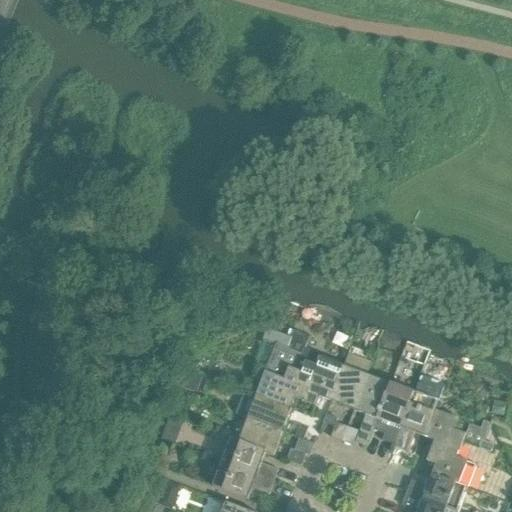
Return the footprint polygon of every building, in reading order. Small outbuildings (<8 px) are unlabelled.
[(296,385),(301,373),(295,371),(301,355),(290,350),(291,347),(288,346),(291,339),(267,329),(263,341),(276,345),(257,396),(292,410),(296,400),(303,403),(308,389),(296,385)] [(330,403),(340,376),(340,375),(343,367),(321,359),(322,356),(305,350),(309,337),(294,331),(291,339),(288,346),(291,347),(290,350),(301,355),(295,371),(301,373),(296,385),(308,389),(303,403),(317,408),(320,399),(330,403)] [(354,411),(367,376),(343,367),(340,375),(340,376),(330,403),(354,411)] [(375,428),(391,385),(367,376),(354,411),(366,416),(355,444),(367,448),(375,428)] [(394,446),(414,394),(391,385),(375,428),(385,432),(382,441),(394,446)] [(434,411),(435,411),(438,403),(414,394),(394,446),(407,451),(413,434),(424,438),(434,411)] [(283,433),(292,410),(257,396),(248,419),(283,433)] [(458,420),(435,411),(434,411),(424,438),(435,442),(432,450),(444,454),(449,443),(461,448),(466,435),(454,431),(458,420)] [(335,428),(338,420),(326,415),(323,423),(335,428)] [(274,458),(283,433),(248,419),(239,442),(239,443),(266,454),(265,455),(274,458)] [(487,437),(492,425),(484,422),(479,434),(487,437)] [(303,442),(308,430),(300,427),(295,438),(303,442)] [(262,464),(265,455),(266,454),(239,443),(239,442),(231,439),(222,464),(274,483),(279,471),(262,464)] [(491,454),(494,446),(482,441),(479,449),(491,454)] [(468,489),(477,466),(457,459),(461,448),(449,443),(444,454),(432,450),(427,463),(436,466),(432,477),(459,487),(459,486),(468,489)] [(302,467),(306,455),(291,450),(286,462),(302,467)] [(269,496),(274,483),(222,464),(213,488),(248,501),(252,490),(269,496)] [(455,511),(459,511),(468,489),(459,486),(459,487),(432,477),(428,487),(411,481),(407,493),(455,511)] [(455,511),(407,493),(402,506),(416,511),(455,511)]
